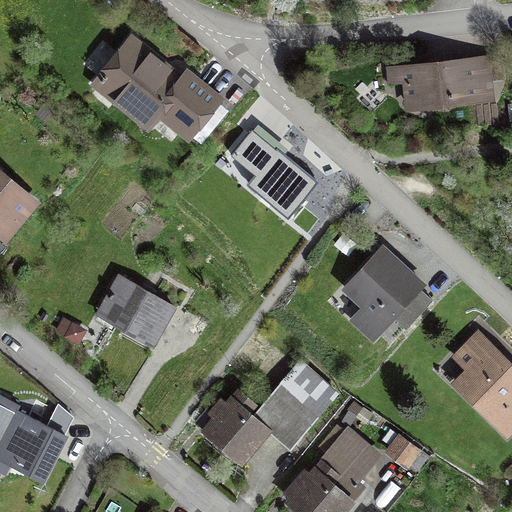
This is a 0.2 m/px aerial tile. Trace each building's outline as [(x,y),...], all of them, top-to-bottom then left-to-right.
[(181,80),(131,39),(95,84),(148,126),(159,113),(187,136),(219,99),(187,73),(181,80)] [(406,81),(409,108),(476,100),(472,59),(389,68),(391,83),(406,81)] [(316,183),(253,131),(232,156),(256,175),(247,186),(288,218),(316,183)] [(0,232),(4,236),(33,201),(0,173),(0,232)] [(382,247),(345,288),(364,305),(353,318),(374,338),(393,317),(406,328),(432,300),(419,288),(423,284),(382,247)] [(173,306),(120,275),(98,314),(152,344),(173,306)] [(511,427),(511,366),(478,333),(457,355),(471,369),(457,383),(507,432),(511,427)] [(291,448),(336,394),(290,353),(279,366),(287,374),(252,415),(268,429),(291,448)] [(268,429),(252,415),(248,411),(254,404),(238,390),(227,404),(221,399),(211,412),(207,409),(195,421),(241,460),(268,429)] [(65,434),(16,409),(19,404),(0,395),(0,432),(3,434),(0,439),(0,455),(43,477),(65,434)] [(340,511),(362,487),(352,479),(375,452),(348,430),(310,474),(305,470),(286,492),(291,497),(288,500),(302,511),(340,511)] [(417,448),(399,435),(388,450),(406,464),(417,448)]
